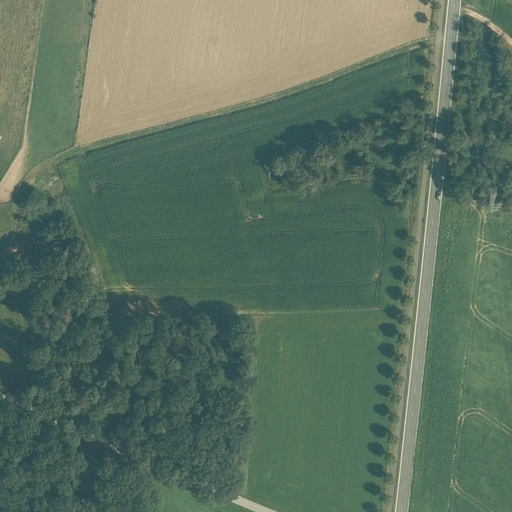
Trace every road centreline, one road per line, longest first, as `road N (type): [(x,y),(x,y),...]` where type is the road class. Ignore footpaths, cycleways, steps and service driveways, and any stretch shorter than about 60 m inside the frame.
road 1 (secondary): [(401,511),(456,0)]
road 2 (unclassified): [(275,511),(0,390)]
